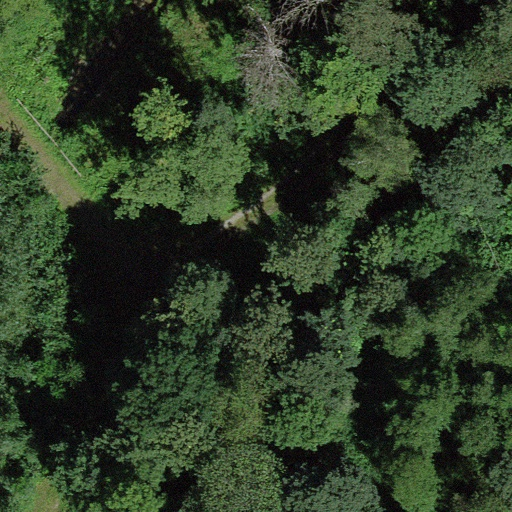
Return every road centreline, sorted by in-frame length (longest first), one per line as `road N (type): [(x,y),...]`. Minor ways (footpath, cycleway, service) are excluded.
road 1 (track): [(405,0),(357,126),(239,229),(149,275),(31,511)]
road 2 (track): [(149,275),(0,102)]
